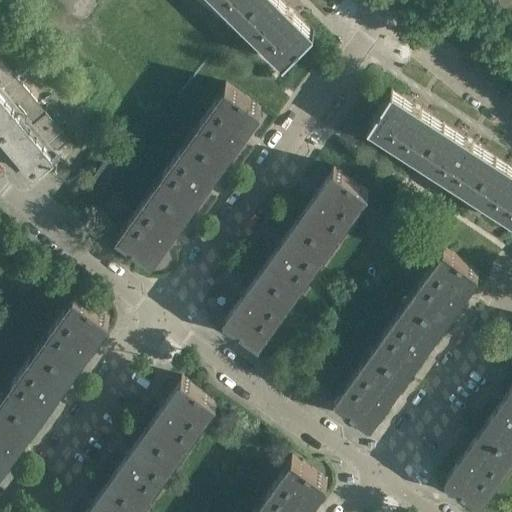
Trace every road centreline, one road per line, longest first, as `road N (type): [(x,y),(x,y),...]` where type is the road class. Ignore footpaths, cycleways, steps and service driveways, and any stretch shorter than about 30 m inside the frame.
road 1 (residential): [(158,318),(383,13)]
road 2 (residential): [(388,475),(158,318)]
road 3 (residential): [(24,511),(158,318)]
road 4 (residential): [(388,475),(511,305)]
road 5 (residential): [(158,318),(0,188)]
road 6 (residential): [(511,118),(383,13)]
